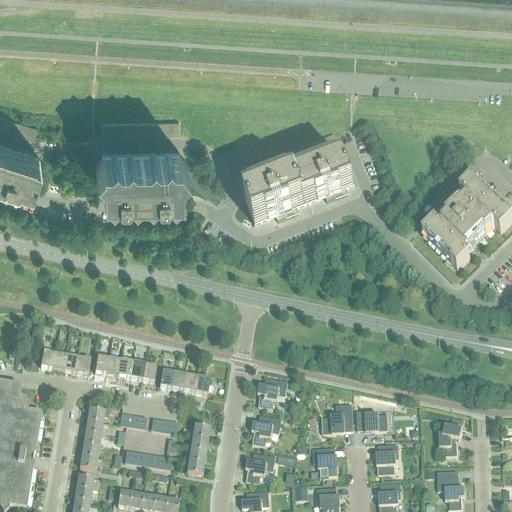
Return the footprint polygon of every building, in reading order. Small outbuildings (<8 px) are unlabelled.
[(0,126),(0,129),(5,132),(9,120),(3,118),(0,126)] [(5,132),(11,133),(14,122),(9,120),(5,132)] [(11,133),(16,135),(20,124),(14,122),(11,133)] [(16,135),(22,137),(26,126),(20,124),(16,135)] [(22,137),(28,139),(31,128),(26,126),(22,137)] [(31,128),(28,139),(33,141),(37,129),(31,128)] [(334,137),(329,139),(333,151),(339,149),(334,137)] [(329,139),(324,141),(328,153),(333,151),(329,139)] [(324,141),(318,143),(323,155),(328,153),(324,141)] [(318,143),(313,145),(318,157),(323,155),(318,143)] [(313,145),(308,147),(313,159),(318,157),(313,145)] [(10,175),(32,182),(39,159),(0,146),(0,171),(1,172),(0,175),(0,178),(9,181),(10,175)] [(308,147),(303,149),(307,161),(313,159),(308,147)] [(303,149),(298,151),(302,163),(307,161),(303,149)] [(298,151),(292,153),(297,165),(302,163),(298,151)] [(183,167),(187,164),(179,157),(179,153),(102,155),(102,158),(95,166),(98,169),(96,171),(102,176),(102,191),(117,190),(117,193),(122,198),(125,195),(129,198),(134,193),(134,190),(149,190),(149,192),(154,198),(157,194),(160,197),(166,192),(166,190),(180,189),(180,175),(183,172),(185,169),(183,167)] [(292,153),(287,156),(292,167),(297,165),(292,153)] [(287,156),(282,158),(286,169),(292,167),(287,156)] [(282,158),(277,160),(281,171),(286,169),(282,158)] [(277,160),(266,164),(271,175),(281,171),(277,160)] [(271,175),(266,164),(261,166),(266,177),(271,175)] [(345,165),(280,191),(246,204),(255,227),(276,219),(278,225),(299,216),(297,211),(325,200),(327,205),(348,197),(346,192),(354,188),(345,165)] [(261,166),(256,168),(260,179),(266,177),(261,166)] [(256,168),(251,170),(255,182),(260,179),(256,168)] [(251,170),(245,172),(250,184),(255,182),(251,170)] [(245,172),(240,174),(245,186),(250,184),(245,172)] [(245,186),(240,174),(235,176),(239,188),(245,186)] [(501,236),(511,225),(511,221),(507,217),(505,218),(478,192),(480,190),(473,183),(460,195),(469,204),(459,213),(457,211),(446,222),(448,224),(441,231),(435,226),(423,239),(458,274),(470,261),(467,257),(494,230),(501,236)] [(40,371),(53,373),(55,355),(43,354),(40,371)] [(53,373),(65,375),(67,357),(55,355),(53,373)] [(65,375),(76,377),(79,359),(67,357),(65,375)] [(95,376),(107,378),(110,360),(98,358),(95,376)] [(79,359),(76,377),(88,379),(91,361),(79,359)] [(107,378),(119,380),(121,362),(110,360),(107,378)] [(119,380),(131,381),(133,364),(121,362),(119,380)] [(131,381),(142,383),(145,365),(133,364),(131,381)] [(145,365),(142,383),(155,385),(158,367),(145,365)] [(160,391),(172,392),(174,375),(162,373),(160,391)] [(172,392),(183,394),(186,376),(174,375),(172,392)] [(183,394),(195,396),(198,378),(186,376),(183,394)] [(198,378),(195,396),(207,398),(210,380),(198,378)] [(260,388),(258,398),(260,398),(258,411),(271,413),(273,404),(277,405),(278,399),(285,400),(288,385),(280,384),(266,382),(265,389),(260,388)] [(0,511),(8,511),(9,510),(23,511),(26,511),(33,470),(31,470),(33,458),(35,458),(41,416),(34,415),(36,408),(27,397),(21,396),(22,389),(0,385),(0,511)] [(336,409),(336,420),(336,421),(322,422),(323,438),(340,437),(340,436),(353,435),(352,408),(336,409)] [(83,411),(81,422),(98,425),(100,413),(83,411)] [(371,434),(371,436),(388,435),(387,418),(373,419),(372,414),(356,415),(357,435),(371,434)] [(146,421),(128,418),(126,430),(145,433),(146,421)] [(282,423),(280,422),(260,419),(259,426),(254,425),(252,435),(254,436),(252,448),(265,450),(266,441),(271,442),(272,436),(279,438),(282,423)] [(81,422),(80,432),(96,435),(98,425),(81,422)] [(170,437),(172,425),(153,422),(151,434),(170,437)] [(440,451),(447,451),(447,461),(458,460),(457,443),(460,443),(462,432),(445,428),(443,436),(439,436),(440,451)] [(197,429),(196,440),(213,443),(214,432),(197,429)] [(80,432),(78,443),(95,446),(96,435),(80,432)] [(196,440),(194,451),(211,453),(213,443),(196,440)] [(78,443),(76,454),(93,456),(95,446),(78,443)] [(394,463),(398,463),(398,448),(378,449),(379,461),(377,462),(378,479),(395,478),(394,463)] [(194,451),(192,462),(209,464),(211,453),(194,451)] [(314,468),(320,467),(321,482),(338,481),(337,464),(335,464),(334,452),(313,453),(314,468)] [(76,454),(74,464),(91,467),(93,456),(76,454)] [(125,466),(164,472),(165,465),(165,464),(166,461),(127,455),(125,466)] [(246,473),(248,473),(246,486),(259,488),(260,479),(265,480),(266,474),(273,475),(276,460),(254,457),(253,464),(247,463),(246,473)] [(192,462),(191,472),(208,475),(209,464),(192,462)] [(74,464),(73,475),(90,478),(91,467),(74,464)] [(191,472),(189,483),(206,486),(208,475),(191,472)] [(73,475),(71,486),(88,489),(90,478),(73,475)] [(438,495),(445,495),(445,505),(449,505),(449,511),(462,511),(462,501),(465,501),(464,491),(459,491),(458,475),(437,475),(438,495)] [(379,502),(379,511),(396,511),(396,503),(401,503),(400,488),(380,489),(381,501),(379,502)] [(169,490),(156,494),(161,511),(169,511),(176,510),(169,490)] [(294,492),(295,504),(307,503),(306,491),(294,492)] [(318,508),(323,507),(322,511),(339,511),(339,504),(337,504),(337,492),(317,493),(318,508)] [(161,511),(156,494),(143,498),(148,511),(161,511)] [(262,511),(270,510),(269,495),(247,497),(247,504),(242,504),(242,511),(262,511)] [(148,511),(143,498),(130,503),(133,511),(148,511)]
